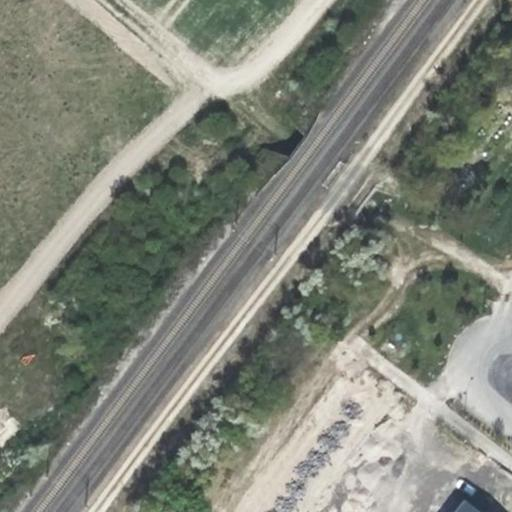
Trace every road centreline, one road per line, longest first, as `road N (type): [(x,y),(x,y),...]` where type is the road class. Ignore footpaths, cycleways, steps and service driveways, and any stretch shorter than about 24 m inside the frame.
road 1 (track): [(0,314),(164,119),(255,73),(321,0)]
road 2 (track): [(480,0),(336,189)]
road 3 (track): [(110,0),(177,70),(175,103),(164,119)]
road 4 (unclassified): [(511,339),(479,346),(471,373),(486,405),(511,424)]
